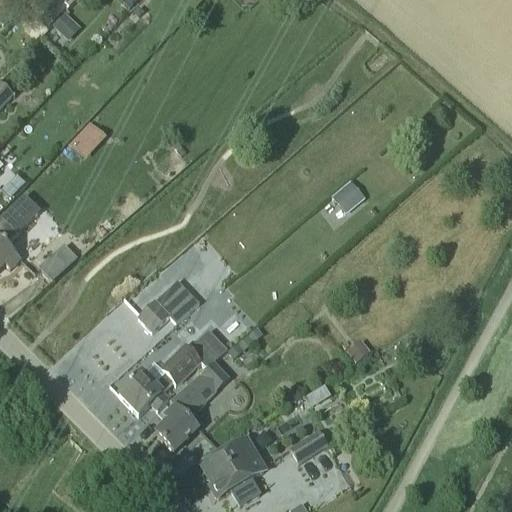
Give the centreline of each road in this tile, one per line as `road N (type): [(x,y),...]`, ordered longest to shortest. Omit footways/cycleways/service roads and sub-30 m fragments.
road 1 (unclassified): [(391,511),(511,290)]
road 2 (residential): [(0,336),(178,511)]
